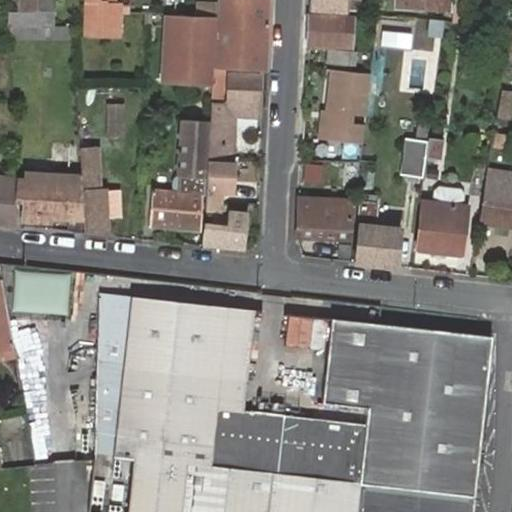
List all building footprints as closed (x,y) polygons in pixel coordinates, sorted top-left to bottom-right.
[(14,0),(14,10),(35,10),(35,0),(14,0)] [(50,0),(35,0),(35,10),(50,10),(50,0)] [(84,0),(84,10),(83,10),(82,37),(122,39),(123,10),(125,11),(125,0),(84,0)] [(269,0),(217,0),(217,15),(214,67),(222,67),(266,69),(269,0)] [(350,0),(309,0),(309,11),(350,14),(351,2),(350,0)] [(423,0),(392,0),(393,8),(423,9),(423,0)] [(423,0),(423,9),(451,9),(451,0),(423,0)] [(451,0),(451,9),(451,21),(462,22),(462,0),(451,0)] [(351,2),(350,14),(362,14),(362,2),(351,2)] [(51,24),(50,10),(35,10),(14,10),(5,10),(6,25),(51,24)] [(217,15),(176,13),(167,13),(165,82),(213,84),(214,67),(217,15)] [(351,17),(309,15),(307,43),(350,45),(351,17)] [(51,24),(6,25),(7,39),(72,37),(71,23),(51,24)] [(222,67),(214,67),(213,84),(212,118),(209,159),(233,160),(234,130),(235,117),(259,119),(261,73),(222,70),(222,67)] [(362,142),(371,71),(326,69),(323,140),(344,141),(362,142)] [(511,111),(511,91),(499,90),(495,119),(511,121),(511,111)] [(125,104),(107,104),(107,139),(125,139),(125,104)] [(418,112),(416,129),(423,130),(425,113),(418,112)] [(179,116),(175,172),(208,174),(209,159),(212,118),(179,116)] [(260,119),(259,119),(235,117),(234,130),(259,131),(260,119)] [(426,147),(427,140),(410,138),(409,145),(426,147)] [(440,140),(427,138),(427,140),(426,147),(425,154),(437,156),(440,140)] [(425,154),(426,147),(409,145),(404,175),(422,178),(425,154)] [(95,150),(80,151),(81,169),(86,233),(109,235),(106,187),(98,186),(97,166),(95,150)] [(233,160),(209,159),(208,174),(207,190),(222,191),(231,191),(233,160)] [(320,184),(323,166),(307,163),(304,181),(320,184)] [(480,210),(511,213),(511,165),(488,163),(480,210)] [(86,233),(81,169),(37,171),(37,179),(20,180),(23,220),(41,221),(41,214),(52,215),(68,216),(70,231),(86,233)] [(439,170),(429,169),(428,179),(438,180),(439,170)] [(37,171),(20,172),(20,180),(37,179),(37,171)] [(0,177),(0,223),(16,225),(12,179),(0,177)] [(440,186),(435,190),(434,201),(463,205),(464,193),(461,189),(440,186)] [(192,229),(191,243),(204,245),(205,230),(201,230),(203,194),(182,191),(169,190),(155,188),(151,223),(192,229)] [(220,209),(222,191),(207,190),(206,208),(220,209)] [(364,194),(362,204),(377,206),(379,196),(364,194)] [(352,199),(299,196),(297,234),(350,236),(352,199)] [(417,249),(463,254),(468,205),(463,205),(434,201),(423,200),(417,249)] [(362,204),(356,261),(398,266),(402,228),(375,225),(377,206),(362,204)] [(511,213),(480,210),(478,221),(511,225),(511,213)] [(207,245),(242,249),(244,213),(233,212),(233,227),(208,227),(207,245)] [(351,243),(339,242),(337,256),(349,257),(351,243)] [(66,315),(69,275),(17,271),(14,311),(66,315)] [(0,345),(13,343),(2,282),(0,282),(0,345)] [(129,299),(97,295),(92,434),(91,452),(112,454),(129,299)] [(251,314),(225,310),(129,299),(112,454),(111,458),(132,461),(126,511),(471,511),(473,494),(361,482),(365,436),(367,426),(314,421),(262,416),(240,413),(251,314)] [(290,315),(288,343),(326,345),(327,318),(290,315)] [(323,400),(369,405),(367,426),(361,482),(473,494),(491,334),(332,316),(323,400)]
